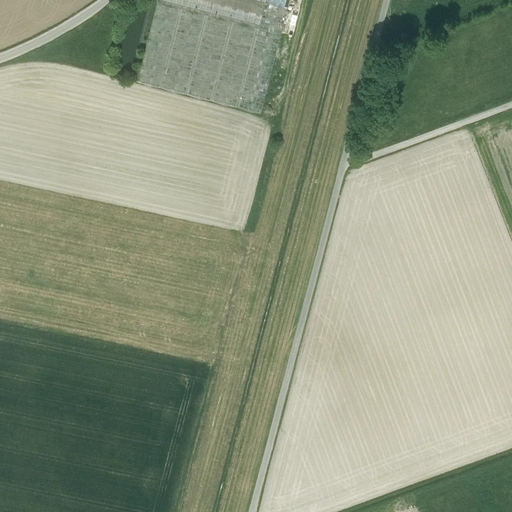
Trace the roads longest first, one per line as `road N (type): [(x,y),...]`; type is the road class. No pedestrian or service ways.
road 1 (unclassified): [(252,511),(387,0)]
road 2 (track): [(342,166),(511,104)]
road 3 (unclassified): [(0,58),(109,0)]
